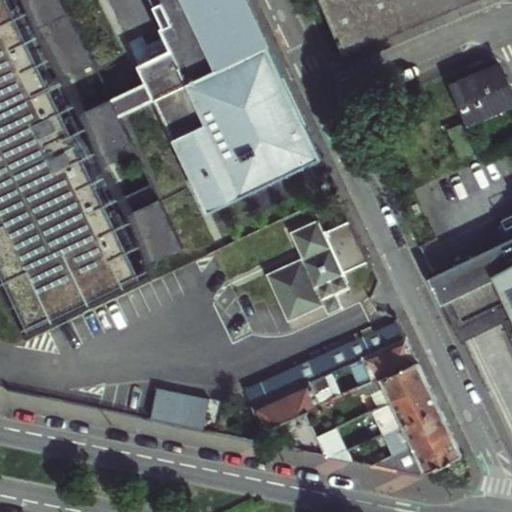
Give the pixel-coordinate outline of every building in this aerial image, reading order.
[(150,0),(172,45),(137,61),(145,78),(136,82),(109,95),(68,114),(61,97),(53,82),(49,73),(90,54),(62,0),(0,0),(0,263),(22,313),(179,242),(150,180),(108,199),(92,164),(133,145),(116,109),(143,97),(152,93),(205,207),(241,190),(275,174),(321,152),(250,1),(249,0),(150,0)] [(321,0),(344,50),(370,39),(450,6),(463,0),(321,0)] [(481,70),(457,81),(475,122),(511,105),(511,79),(503,60),(481,70)] [(467,120),(452,127),(464,156),(479,149),(467,120)] [(324,230),(318,217),(290,230),(297,248),(301,256),(266,272),(280,302),(288,318),(322,302),(327,312),(343,305),(336,291),(349,285),(346,279),(349,278),(345,268),(370,257),(361,236),(352,218),(324,230)] [(511,235),(433,271),(464,336),(484,327),(502,319),(511,341),(511,235)] [(407,335),(399,318),(281,374),(244,391),(251,407),(322,374),(341,366),(407,335)] [(413,348),(407,335),(341,366),(347,379),(339,383),(344,393),(359,386),(418,358),(413,348)] [(424,370),(418,358),(359,386),(362,391),(370,387),(377,405),(390,398),(389,395),(408,386),(411,390),(429,382),(424,370)] [(322,374),(251,407),(262,431),(305,411),(316,405),(332,398),(322,374)] [(435,394),(429,382),(411,390),(408,386),(389,395),(390,398),(377,405),(373,407),(384,431),(439,404),(435,394)] [(158,390),(152,421),(205,431),(211,401),(158,390)] [(444,414),(439,404),(384,431),(394,453),(413,444),(411,441),(430,432),(433,438),(451,430),(444,414)] [(327,428),(316,405),(305,411),(315,434),(327,428)] [(327,428),(315,434),(326,456),(351,462),(346,450),(334,425),(327,428)] [(456,440),(451,430),(433,438),(430,432),(411,441),(413,444),(394,453),(368,465),(421,476),(419,471),(462,452),(456,440)]
